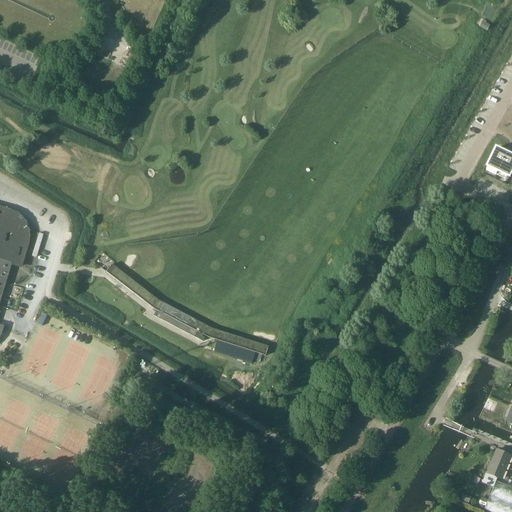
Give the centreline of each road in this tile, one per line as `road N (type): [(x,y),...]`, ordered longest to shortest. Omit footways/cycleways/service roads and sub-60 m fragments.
road 1 (unclassified): [(394,421),(511,222)]
road 2 (unclassified): [(303,511),(357,420),(394,421)]
